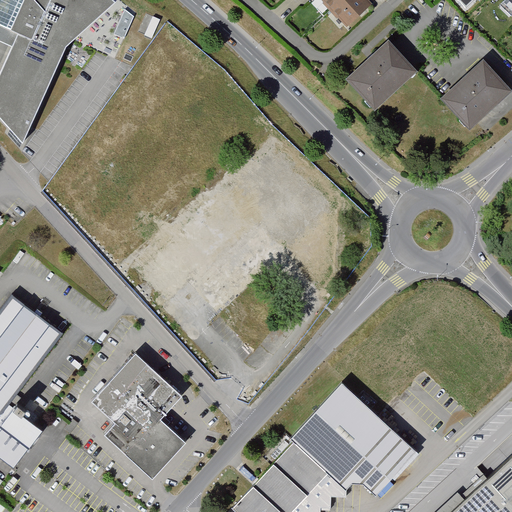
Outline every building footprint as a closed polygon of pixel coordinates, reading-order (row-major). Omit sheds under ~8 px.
[(0,0),(0,39),(12,44),(0,69),(0,119),(23,144),(65,47),(116,1),(114,0),(0,0)] [(322,0),(332,10),(343,0),(322,0)] [(369,0),(343,0),(332,10),(347,26),(373,4),(369,0)] [(511,0),(503,0),(498,5),(511,17),(511,0)] [(388,38),(347,77),(377,108),(417,70),(388,38)] [(511,88),(485,58),(443,97),(470,127),(511,88)] [(278,139),(137,265),(164,296),(209,256),(214,262),(261,221),(286,249),(336,204),(278,139)] [(0,416),(64,333),(14,296),(0,314),(0,416)] [(181,392),(137,353),(93,401),(115,421),(104,433),(153,476),(186,439),(160,415),(181,392)] [(379,419),(339,384),(316,411),(294,436),(288,443),(235,505),(242,511),(327,511),(358,478),(373,491),(411,446),(379,419)] [(17,411),(0,435),(0,458),(16,469),(43,430),(17,411)] [(511,511),(511,455),(486,479),(477,488),(453,510),(451,511),(511,511)]
